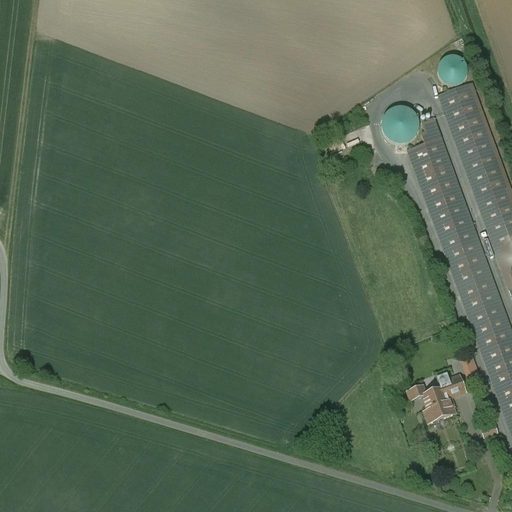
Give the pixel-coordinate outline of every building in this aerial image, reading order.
[(447,62),(445,63),(444,64),(442,65),(441,66),(440,68),(439,70),(438,72),(438,73),(438,74),(437,76),(438,78),(438,80),(439,81),(440,83),(442,85),(443,87),(446,89),(448,89),(450,90),(453,90),(456,89),(458,89),(460,88),(461,87),(462,86),(463,85),(464,83),(465,81),(466,79),(466,77),(467,75),(466,74),(466,73),(466,71),(466,70),(465,69),(464,68),(464,67),(462,65),(460,64),(459,63),(457,62),(455,61),(452,61),(449,61),(447,62)] [(511,289),(511,197),(473,90),(439,102),(508,291),(511,289)] [(399,110),(395,110),(392,111),(390,112),(388,114),(386,116),(384,119),(383,121),(382,123),(382,125),(381,126),(381,129),(382,132),(382,134),(383,135),(383,137),(384,139),(386,141),(387,142),(389,144),(391,145),(392,146),(395,147),(398,147),(401,147),(404,147),(406,146),(409,145),(412,143),(414,141),(416,138),(417,136),(418,134),(419,132),(419,130),(419,128),(419,125),(418,124),(418,122),(417,121),(416,118),(414,116),(412,114),(410,113),(409,112),(406,111),(403,110),(399,110)] [(511,336),(441,141),(407,153),(511,441),(511,336)] [(459,378),(441,385),(443,390),(447,389),(451,400),(465,394),(459,378)] [(443,390),(426,397),(423,388),(406,394),(410,404),(421,399),(427,413),(424,414),(423,414),(423,415),(427,426),(428,427),(428,426),(454,416),(454,417),(455,416),(455,415),(455,416),(450,404),(452,403),(451,400),(447,389),(443,390)]
